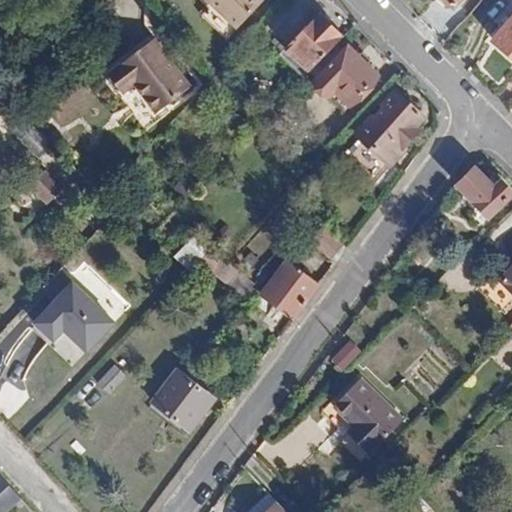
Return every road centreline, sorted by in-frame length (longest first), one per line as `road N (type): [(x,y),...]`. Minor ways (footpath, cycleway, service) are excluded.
road 1 (residential): [(181,511),(476,105)]
road 2 (residential): [(365,0),(476,105)]
